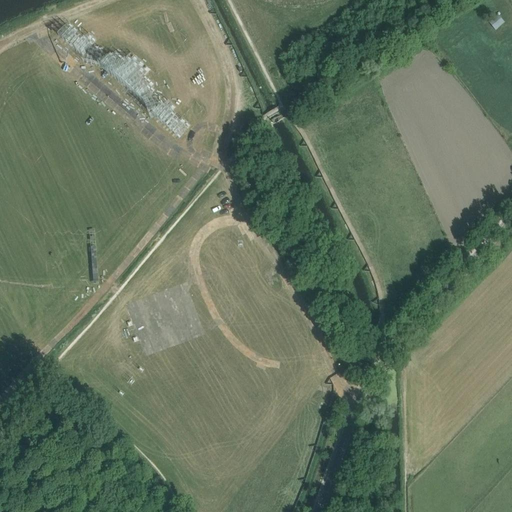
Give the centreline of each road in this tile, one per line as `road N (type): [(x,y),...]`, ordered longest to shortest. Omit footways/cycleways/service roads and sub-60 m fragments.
road 1 (track): [(405,511),(400,359),(379,333),(365,271),(282,106)]
road 2 (tertiary): [(317,511),(377,368),(511,220)]
